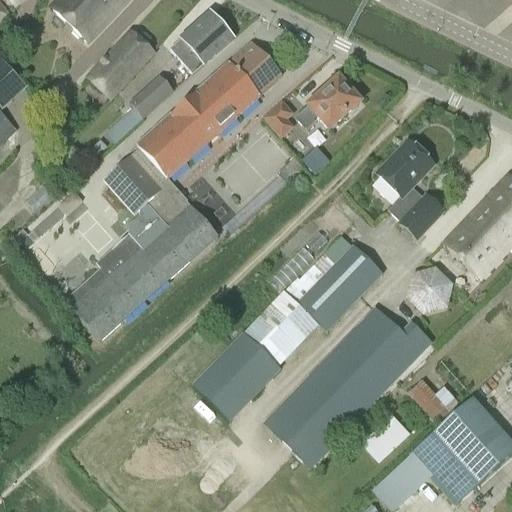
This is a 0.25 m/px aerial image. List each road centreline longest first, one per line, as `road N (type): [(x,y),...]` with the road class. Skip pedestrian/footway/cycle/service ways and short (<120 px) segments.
road 1 (track): [(424,87),(344,178),(52,450)]
road 2 (residential): [(511,130),(248,0)]
road 3 (tertiary): [(511,57),(392,0)]
